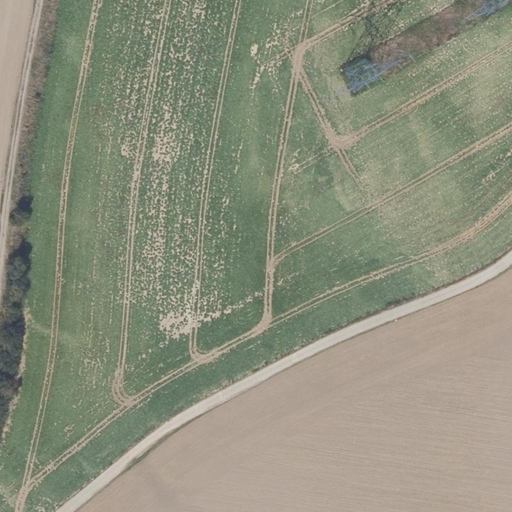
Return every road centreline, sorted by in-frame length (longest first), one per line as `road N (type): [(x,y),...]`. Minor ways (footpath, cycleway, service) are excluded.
road 1 (track): [(65,511),(183,416),(336,338),(479,278),(511,254)]
road 2 (track): [(0,277),(41,0)]
